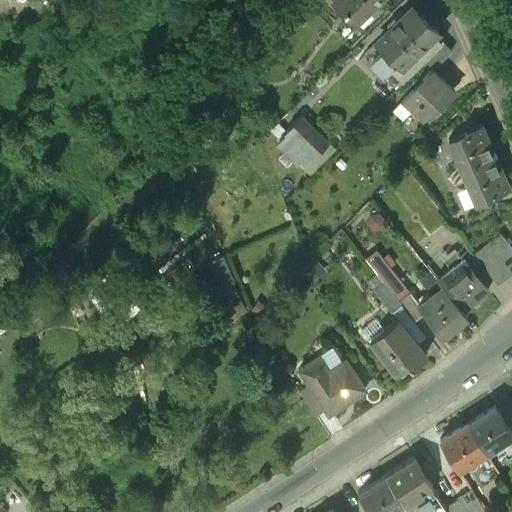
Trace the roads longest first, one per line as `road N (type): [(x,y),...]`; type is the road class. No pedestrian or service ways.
road 1 (residential): [(511,328),(245,511)]
road 2 (residential): [(511,119),(459,0)]
